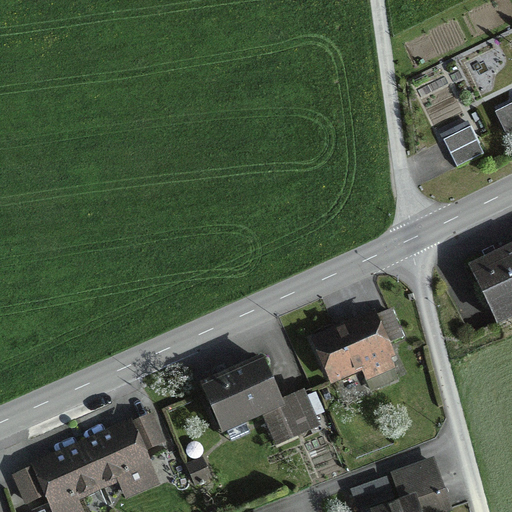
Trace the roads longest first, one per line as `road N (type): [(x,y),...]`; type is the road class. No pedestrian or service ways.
road 1 (tertiary): [(0,422),(410,239)]
road 2 (unclassified): [(410,239),(377,0)]
road 3 (residential): [(410,239),(459,439)]
road 4 (residential): [(277,511),(459,439)]
